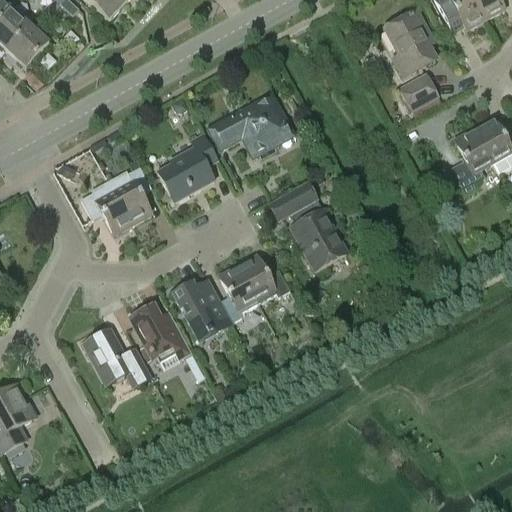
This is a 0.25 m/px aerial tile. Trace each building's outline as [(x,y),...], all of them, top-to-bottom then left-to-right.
[(0,0),(0,24),(12,12),(0,0)] [(126,5),(120,0),(83,0),(108,24),(122,9),(126,5)] [(487,23),(474,0),(433,0),(442,16),(454,9),(467,34),(487,23)] [(474,0),(487,23),(505,13),(498,0),(474,0)] [(66,2),(59,9),(73,21),(79,14),(66,2)] [(12,12),(0,24),(0,47),(1,49),(7,54),(30,28),(12,12)] [(419,14),(386,32),(401,59),(394,63),(405,82),(437,64),(428,46),(434,42),(419,14)] [(49,46),(30,28),(7,54),(21,67),(26,71),(49,46)] [(30,75),(24,81),(37,94),(43,88),(30,75)] [(426,77),(397,93),(414,122),(441,107),(438,103),(439,102),(426,77)] [(174,115),(182,118),(188,114),(182,102),(170,109),(174,115)] [(234,119),(209,133),(220,154),(245,141),(254,158),(291,138),(272,102),(235,122),(234,119)] [(475,133),(493,167),(494,167),(499,176),(511,169),(511,138),(505,142),(494,122),(475,133)] [(493,167),(475,133),(454,144),(465,164),(452,172),(466,198),(476,192),(473,188),(485,182),(482,173),(493,167)] [(171,168),(158,176),(176,207),(215,184),(208,170),(218,164),(204,138),(193,144),(197,150),(170,166),(171,168)] [(73,174),(62,169),(56,177),(70,183),(73,174)] [(126,175),(110,184),(134,229),(153,219),(141,197),(151,192),(139,172),(128,178),(126,175)] [(134,229),(110,184),(90,195),(91,198),(82,203),(93,224),(104,218),(115,239),(134,229)] [(309,188),(270,209),(278,225),(292,217),(298,228),(295,229),(309,254),(305,256),(315,275),(347,257),(323,213),(308,222),(302,211),(317,203),(309,188)] [(237,269),(258,306),(275,296),(278,301),(290,294),(278,274),(268,279),(257,258),(237,269)] [(258,306),(237,269),(219,279),(231,300),(219,306),(231,327),(242,321),(239,317),(258,306)] [(231,327),(219,306),(207,286),(195,292),(192,288),(174,298),(201,346),(231,329),(230,327),(231,327)] [(152,310),(131,321),(155,363),(173,353),(179,364),(192,357),(173,322),(162,328),(152,310)] [(110,333),(86,346),(94,360),(90,362),(97,375),(101,373),(110,390),(127,380),(134,392),(152,382),(135,353),(125,359),(110,333)] [(0,424),(1,425),(0,425),(0,453),(3,459),(27,445),(19,431),(32,423),(22,405),(26,403),(18,389),(0,399),(0,424)]
